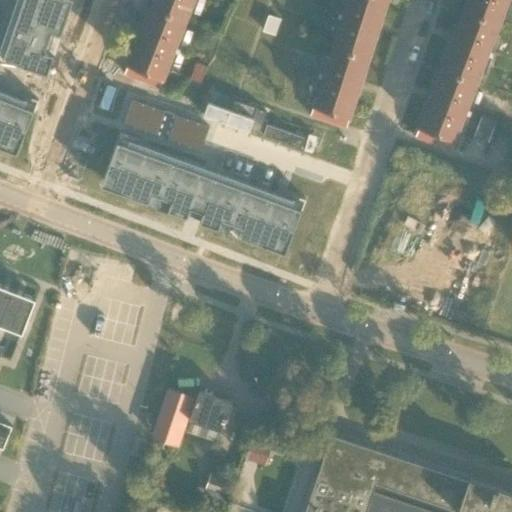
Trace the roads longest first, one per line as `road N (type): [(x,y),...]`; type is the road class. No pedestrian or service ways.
road 1 (residential): [(424,0),(318,314)]
road 2 (tertiary): [(318,314),(35,207)]
road 3 (residential): [(35,207),(109,0)]
road 4 (tertiary): [(511,374),(318,314)]
